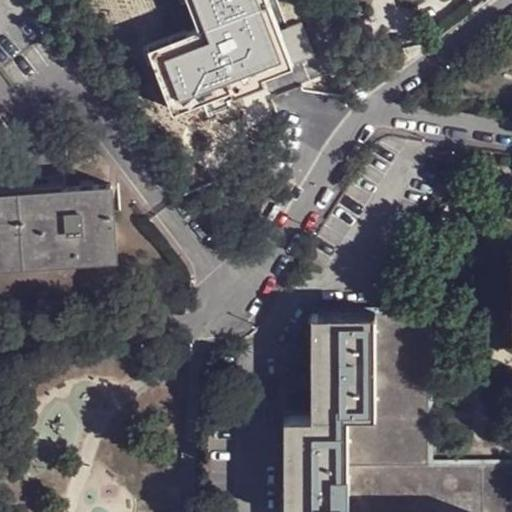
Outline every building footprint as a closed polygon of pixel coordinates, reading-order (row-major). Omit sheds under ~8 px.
[(17,180),(17,187),(58,184),(58,178),(17,180)] [(114,248),(109,182),(92,183),(77,183),(58,184),(17,187),(22,252),(61,250),(61,247),(82,247),(82,249),(112,248),(114,248)] [(22,252),(17,187),(0,187),(0,251),(1,254),(22,252)] [(230,207),(221,188),(204,195),(213,214),(230,207)] [(82,255),(82,249),(82,247),(61,247),(61,250),(61,257),(82,255)] [(82,249),(82,255),(83,258),(112,256),(112,248),(82,249)] [(22,252),(23,261),(61,260),(61,257),(61,250),(22,252)] [(1,254),(0,260),(0,262),(23,261),(22,252),(1,254)] [(427,309),(374,310),(373,412),(348,412),(348,511),(511,511),(511,461),(429,463),(427,309)] [(319,310),(319,413),(348,412),(373,412),(374,310),(319,310)] [(292,511),(348,511),(348,412),(319,413),(293,413),(292,511)]
